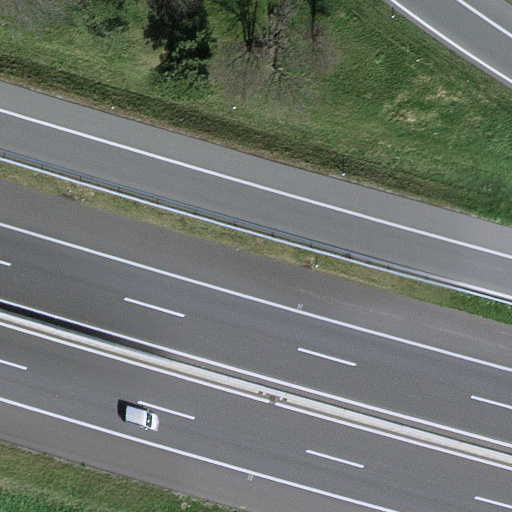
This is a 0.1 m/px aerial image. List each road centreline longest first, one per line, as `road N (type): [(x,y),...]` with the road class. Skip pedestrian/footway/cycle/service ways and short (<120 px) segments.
road 1 (motorway): [(511,271),(0,123)]
road 2 (motorway): [(511,403),(0,257)]
road 3 (motorway): [(0,376),(479,511)]
